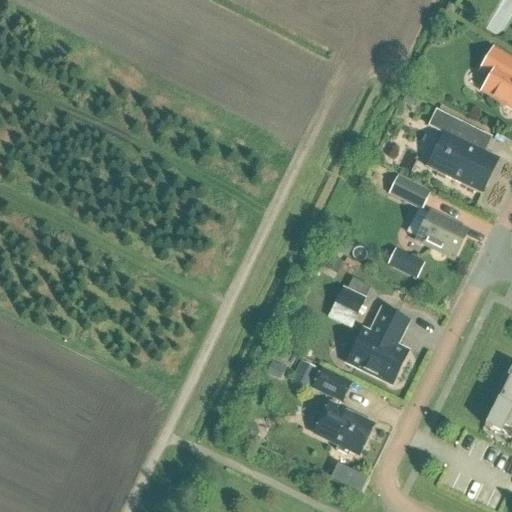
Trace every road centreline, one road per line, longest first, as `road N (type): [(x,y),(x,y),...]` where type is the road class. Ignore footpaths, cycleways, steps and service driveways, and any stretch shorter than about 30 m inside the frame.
road 1 (track): [(128,511),(337,78)]
road 2 (residential): [(412,511),(394,502),(390,458),(489,262)]
